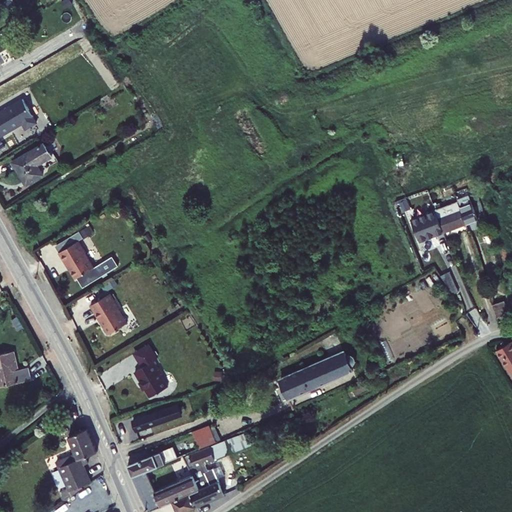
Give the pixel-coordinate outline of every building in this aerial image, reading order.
[(25,39),(33,55),(45,48),(37,33),(25,39)] [(9,39),(0,43),(0,56),(14,49),(9,39)] [(32,119),(20,99),(0,110),(0,130),(3,136),(32,119)] [(47,139),(16,158),(29,180),(46,170),(40,160),(54,151),(47,139)] [(462,201),(470,223),(482,219),(472,192),(460,196),(462,201)] [(459,227),(470,223),(462,201),(451,205),(459,227)] [(448,231),(459,227),(451,205),(439,209),(448,231)] [(439,209),(415,218),(424,240),(448,231),(439,209)] [(90,251),(83,239),(63,250),(70,262),(71,261),(80,277),(97,266),(89,252),(90,251)] [(114,290),(94,302),(103,317),(104,317),(107,323),(107,326),(109,330),(112,330),(112,331),(131,320),(122,306),(123,306),(114,290)] [(511,315),(511,313),(508,302),(496,305),(501,319),(511,315)] [(160,354),(152,340),(138,349),(146,362),(138,367),(145,377),(144,377),(148,384),(148,383),(154,393),(161,388),(161,389),(163,388),(163,387),(171,382),(165,371),(166,369),(162,364),(160,363),(156,357),(160,354)] [(511,341),(500,349),(511,368),(511,341)] [(350,349),(287,379),(295,398),(358,368),(357,365),(359,364),(360,362),(360,360),(360,357),(358,355),(357,354),(354,353),(352,354),(350,349)] [(20,352),(0,355),(0,385),(35,380),(33,367),(23,369),(20,352)] [(183,400),(139,416),(143,427),(151,423),(150,421),(166,415),(167,418),(186,411),(183,400)] [(220,439),(213,421),(196,428),(203,446),(220,439)] [(90,462),(88,457),(98,451),(88,429),(68,438),(76,460),(69,463),(79,487),(70,492),(71,496),(83,488),(82,486),(93,480),(85,464),(90,462)] [(189,454),(193,464),(203,486),(194,490),(200,503),(228,492),(222,477),(221,478),(216,466),(209,468),(206,462),(254,442),(249,429),(189,454)] [(137,473),(151,468),(188,452),(185,445),(167,452),(166,449),(132,462),(137,473)] [(130,457),(132,462),(144,457),(142,452),(130,457)] [(159,487),(151,468),(137,473),(153,508),(177,498),(183,510),(200,503),(194,490),(203,486),(193,464),(187,466),(191,474),(159,487)]
